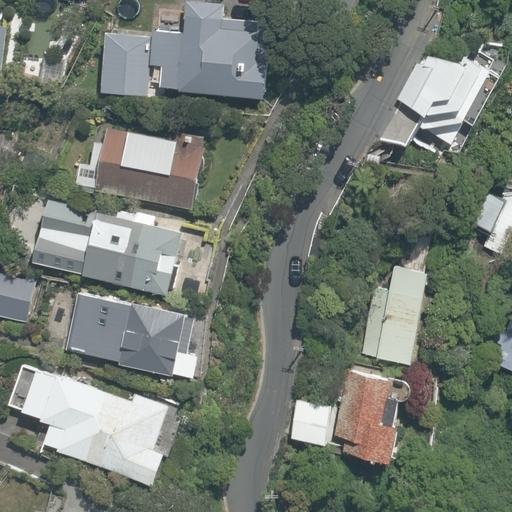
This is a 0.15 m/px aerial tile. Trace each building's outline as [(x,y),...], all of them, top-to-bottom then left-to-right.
[(108,33),(103,94),(147,98),(149,64),(166,65),(164,90),(257,98),(264,20),(224,17),(225,0),(186,0),(185,12),(161,10),(159,28),(152,28),(152,37),(108,33)] [(428,66),(416,61),(381,141),(409,153),(420,128),(455,143),(491,68),(471,57),(467,65),(431,57),(428,66)] [(205,138),(111,119),(97,188),(191,207),(205,138)] [(503,252),(511,228),(511,192),(501,188),(480,244),(503,252)] [(80,241),(72,270),(167,295),(187,220),(143,208),(142,211),(122,206),(118,221),(50,202),(43,231),(80,241)] [(39,280),(0,267),(0,316),(25,325),(39,280)] [(408,287),(376,281),(363,352),(415,361),(432,274),(411,270),(408,287)] [(186,353),(197,314),(132,296),(130,304),(78,289),(62,345),(189,382),(197,356),(186,353)] [(149,488),(181,410),(137,392),(133,401),(28,358),(7,408),(54,428),(46,446),(149,488)] [(346,368),(334,436),(349,439),(346,456),(393,464),(408,378),(346,368)] [(335,404),(296,399),(290,444),(329,449),(335,404)]
